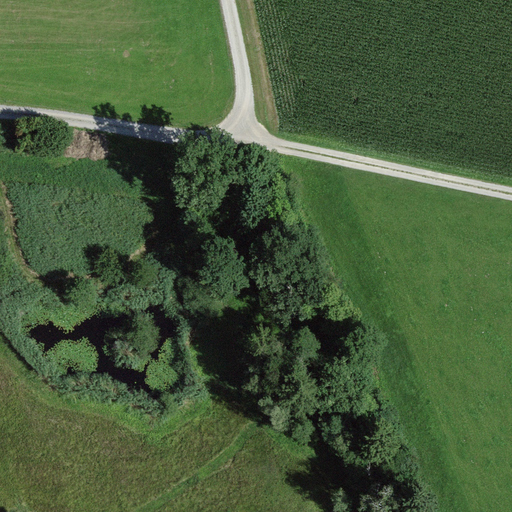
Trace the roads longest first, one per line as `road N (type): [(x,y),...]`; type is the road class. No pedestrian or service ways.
road 1 (track): [(0,112),(251,142),(511,196)]
road 2 (track): [(251,142),(230,0)]
